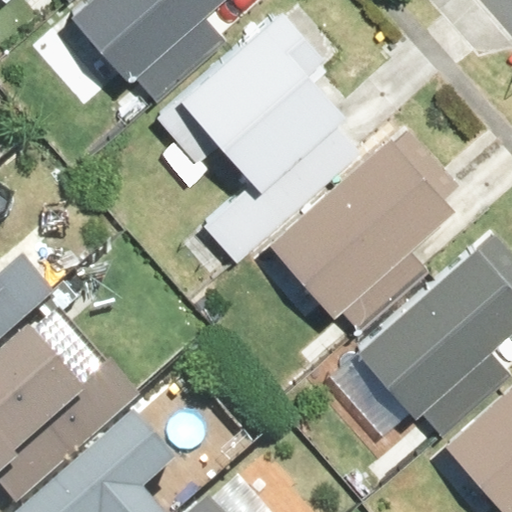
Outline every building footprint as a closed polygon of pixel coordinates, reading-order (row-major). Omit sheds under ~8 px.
[(96,0),(93,3),(58,33),(103,88),(140,57),(171,93),(234,38),(215,16),(233,0),(96,0)] [(239,253),(384,129),(329,65),(340,57),(296,6),(195,92),(267,175),(212,223),(239,253)] [(281,239),(285,244),(258,268),(302,318),(329,295),(361,332),(436,267),(419,248),(469,204),(457,192),(464,186),(413,126),(281,239)] [(511,244),(498,229),(365,343),(336,367),(384,422),(412,397),(443,433),(511,373),(511,366),(502,354),(511,344),(511,244)] [(0,348),(61,295),(28,257),(0,280),(0,348)] [(46,334),(0,374),(0,497),(9,490),(23,506),(146,399),(113,362),(89,383),(46,334)] [(511,390),(454,441),(434,458),(479,511),(500,493),(511,507),(511,390)] [(171,511),(156,494),(188,467),(144,415),(32,511),(171,511)] [(228,511),(220,503),(208,511),(228,511)]
